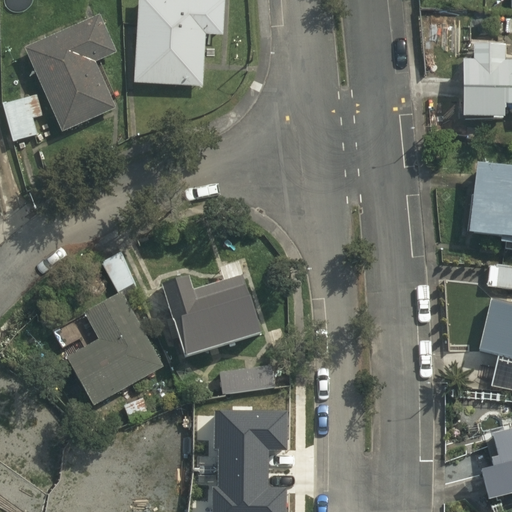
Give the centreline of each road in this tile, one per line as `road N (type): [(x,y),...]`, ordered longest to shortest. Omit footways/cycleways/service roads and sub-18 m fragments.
road 1 (unclassified): [(382,153),(394,425),(384,511)]
road 2 (unclassified): [(357,511),(345,333),(308,158)]
road 3 (residential): [(308,158),(112,214),(39,261),(0,303)]
road 4 (unclassified): [(308,158),(306,0)]
road 5 (unclassified): [(368,0),(382,153)]
